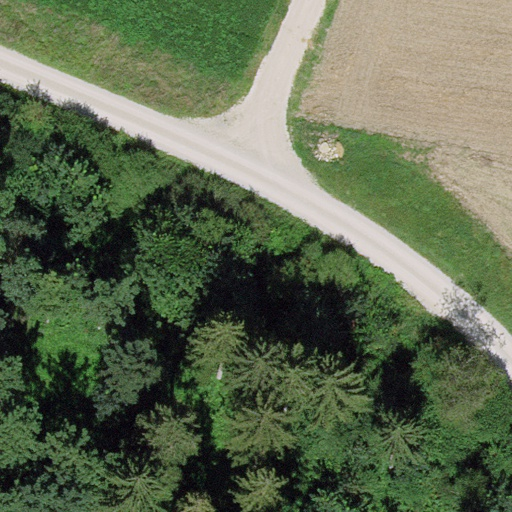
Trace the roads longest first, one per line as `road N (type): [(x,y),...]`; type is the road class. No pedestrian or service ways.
road 1 (track): [(0,77),(239,168),(481,316),(511,361)]
road 2 (track): [(239,168),(307,0)]
